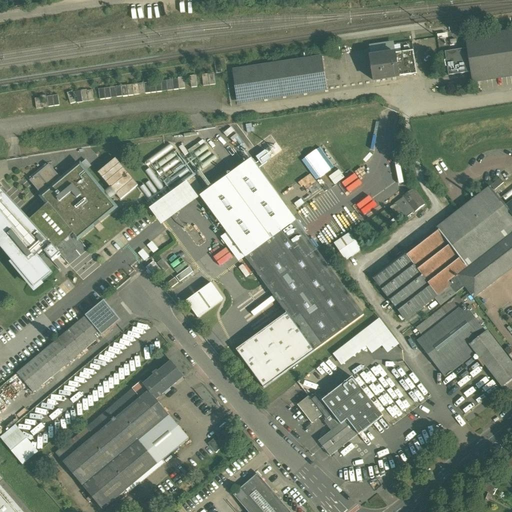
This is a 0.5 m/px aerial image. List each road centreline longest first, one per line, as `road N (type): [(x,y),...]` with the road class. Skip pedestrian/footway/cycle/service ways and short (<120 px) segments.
road 1 (unclassified): [(152,297),(341,511)]
road 2 (tertiary): [(403,511),(511,422)]
road 3 (unclassified): [(511,95),(460,103),(388,90)]
